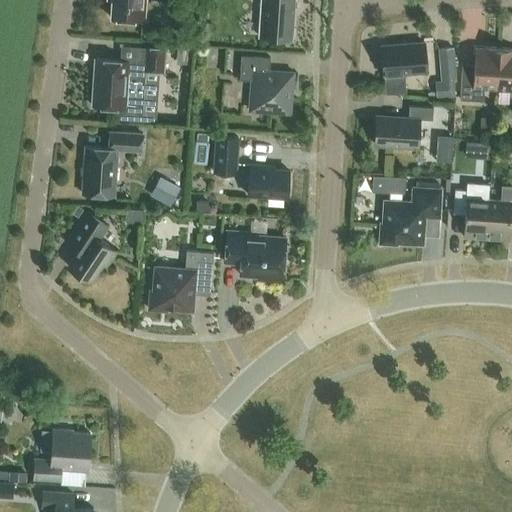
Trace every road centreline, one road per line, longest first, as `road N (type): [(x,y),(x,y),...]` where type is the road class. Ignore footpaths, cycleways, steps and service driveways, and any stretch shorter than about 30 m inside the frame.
road 1 (residential): [(198,446),(30,298),(27,270),(64,0)]
road 2 (residential): [(345,13),(323,292),(329,326)]
road 3 (unclassified): [(329,326),(423,297),(511,298)]
road 4 (unclassified): [(198,446),(285,352),(329,326)]
road 5 (residential): [(511,1),(345,13)]
